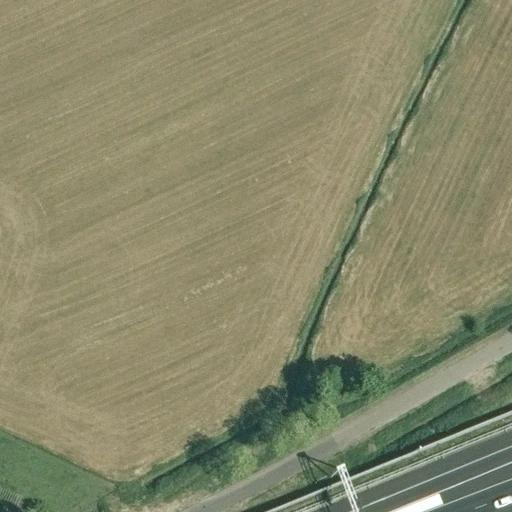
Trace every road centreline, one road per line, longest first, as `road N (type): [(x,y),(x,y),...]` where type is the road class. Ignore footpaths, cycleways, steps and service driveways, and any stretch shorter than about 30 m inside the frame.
road 1 (unclassified): [(197,511),(511,338)]
road 2 (motorway): [(511,455),(385,511)]
